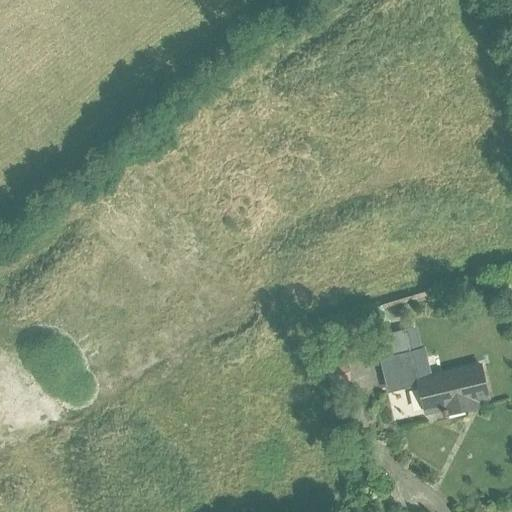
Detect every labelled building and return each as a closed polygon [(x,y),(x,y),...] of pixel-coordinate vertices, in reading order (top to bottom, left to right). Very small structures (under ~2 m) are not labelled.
[(439,69),(418,83),(424,93),(446,79),(439,69)] [(382,101),(370,106),(383,143),(396,138),(382,101)] [(227,105),(214,114),(223,127),(236,119),(227,105)] [(456,108),(433,114),(436,125),(459,119),(456,108)] [(439,186),(450,185),(449,172),(463,171),(462,160),(438,161),(439,186)] [(89,217),(0,280),(0,341),(19,369),(137,284),(89,217)] [(387,238),(408,231),(406,222),(384,229),(387,238)] [(385,358),(388,370),(387,370),(392,393),(420,386),(427,414),(444,410),(446,415),(469,410),(467,404),(489,399),(482,366),(420,381),(416,363),(415,363),(412,351),(413,351),(408,330),(379,336),(384,358),(385,358)] [(84,413),(9,427),(23,503),(82,492),(79,474),(95,471),(84,413)] [(0,511),(10,511),(1,453),(0,452),(0,511)]
